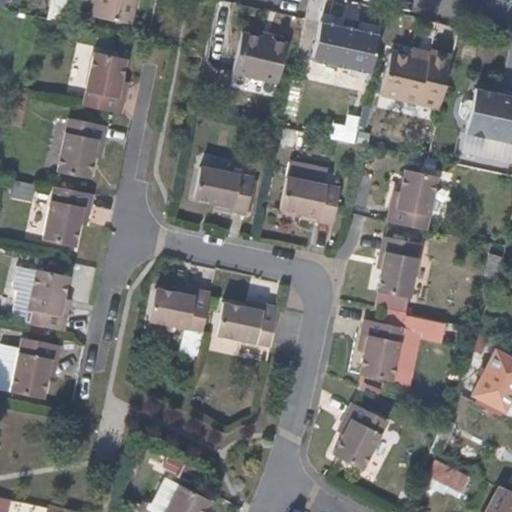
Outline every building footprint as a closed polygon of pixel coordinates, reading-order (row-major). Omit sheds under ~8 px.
[(93,0),(91,14),(125,21),(129,0),(93,0)] [(129,0),(125,21),(129,22),(134,0),(129,0)] [(341,25),(357,28),(358,19),(342,16),(341,25)] [(368,73),(377,33),(357,28),(341,25),(318,19),(309,59),(368,73)] [(276,84),(286,42),(241,32),(231,73),(276,84)] [(425,60),(427,50),(410,47),(408,57),(425,60)] [(437,105),(448,54),(427,50),(425,60),(408,57),(389,52),(380,92),(437,105)] [(124,57),(119,56),(93,52),(82,104),(102,108),(120,112),(123,96),(117,95),(119,79),(124,57)] [(125,81),(119,79),(117,95),(123,96),(125,81)] [(511,96),(510,96),(500,94),(474,89),(472,100),(466,99),(462,101),(458,105),(458,110),(461,119),(467,119),(465,132),(511,143),(511,96)] [(20,128),(26,94),(9,92),(4,126),(20,128)] [(104,125),(99,123),(67,116),(55,170),(82,175),(88,177),(92,155),(95,139),(101,140),(104,125)] [(279,127),(258,123),(255,140),(275,144),(279,127)] [(97,155),(101,140),(95,139),(92,155),(97,155)] [(286,161),(283,175),(318,182),(321,168),(286,161)] [(196,166),(191,193),(190,199),(211,203),(222,205),(222,210),(243,215),(246,203),(251,177),(196,166)] [(436,178),(402,172),(399,191),(396,209),(388,207),(385,224),(391,224),(427,231),(436,178)] [(283,175),(276,209),(300,213),(309,215),(308,220),(330,224),(333,207),(337,186),(318,182),(283,175)] [(79,191),(52,186),(41,239),(67,245),(73,246),(78,222),(81,207),(86,208),(89,194),(79,191)] [(396,209),(399,191),(391,190),(388,207),(396,209)] [(81,207),(78,222),(83,224),(86,208),(81,207)] [(419,242),(390,238),(381,237),(378,259),(381,259),(380,269),(376,292),(380,293),(408,297),(419,242)] [(14,287),(7,319),(23,322),(34,271),(12,266),(8,286),(14,287)] [(66,277),(61,276),(34,271),(23,322),(50,328),(61,330),(64,315),(57,314),(60,299),(66,277)] [(192,299),(194,292),(178,289),(177,295),(192,299)] [(197,354),(209,302),(210,295),(194,292),(192,299),(177,295),(154,291),(147,324),(184,331),(181,351),(197,354)] [(67,300),(60,299),(57,314),(64,315),(67,300)] [(259,311),(259,305),(244,302),(243,309),(259,311)] [(278,309),(259,305),(259,311),(243,309),(221,304),(215,338),(269,349),(278,309)] [(401,317),(376,313),(375,321),(363,319),(359,336),(366,337),(363,352),(359,377),(363,378),(406,385),(416,329),(400,326),(401,317)] [(366,337),(359,336),(356,352),(363,352),(366,337)] [(7,390),(24,394),(40,397),(44,375),(46,358),(54,360),(56,345),(47,343),(19,338),(7,390)] [(511,397),(511,363),(494,353),(472,396),(504,413),(511,397)] [(46,358),(44,375),(51,377),(54,360),(46,358)] [(330,454),(335,458),(361,471),(384,423),(349,405),(341,420),(347,423),(340,436),(330,454)] [(439,426),(429,452),(439,458),(453,424),(442,419),(439,426)] [(335,432),(340,436),(347,423),(341,420),(335,432)] [(433,461),(426,477),(447,487),(460,494),(467,479),(433,461)] [(447,487),(426,477),(423,483),(445,494),(447,487)] [(161,511),(202,511),(208,502),(175,484),(161,511)] [(511,511),(511,496),(498,489),(486,511),(511,511)]
